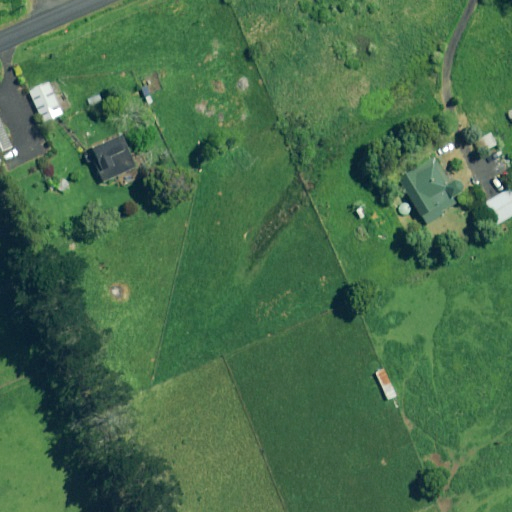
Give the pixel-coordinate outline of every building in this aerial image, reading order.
[(47,82),(28,91),(43,122),(62,113),(47,82)] [(0,152),(14,147),(0,109),(0,152)] [(491,131),(475,140),(482,154),(498,146),(491,131)] [(126,151),(119,137),(88,152),(103,183),(121,175),(126,185),(139,179),(126,151)] [(426,229),(448,217),(445,212),(457,206),(453,199),(462,194),(441,155),(398,179),(426,229)] [(511,216),(511,186),(480,205),(493,228),(511,216)]
